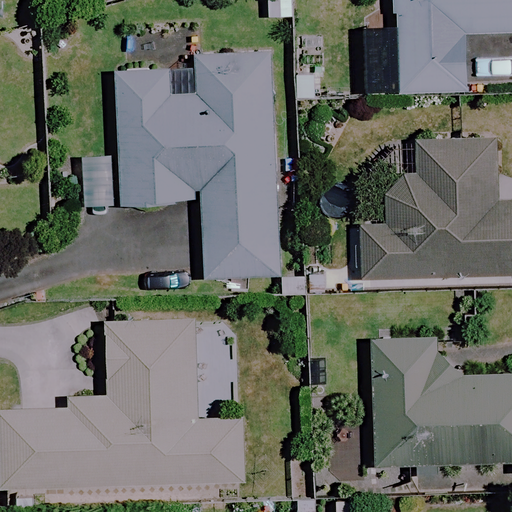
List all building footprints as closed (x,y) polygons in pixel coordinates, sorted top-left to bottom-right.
[(511,0),(386,0),(389,94),(463,91),(461,35),(511,33),(511,0)] [(269,278),(267,55),(190,56),(190,71),(109,72),(110,203),(198,202),(198,279),(269,278)] [(490,139),(402,141),(402,180),(371,180),(372,226),(354,226),(355,280),(511,276),(511,199),(491,200),(490,139)] [(192,421),(189,322),(97,324),(99,403),(0,406),(0,488),(239,482),(238,420),(192,421)] [(511,376),(451,378),(450,339),(365,341),(368,468),(504,465),(505,474),(511,474),(511,376)]
